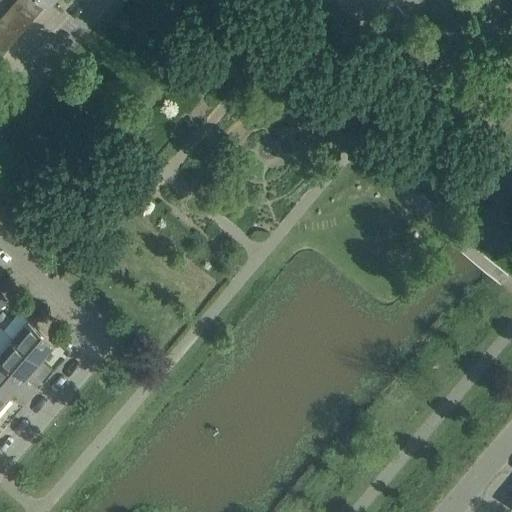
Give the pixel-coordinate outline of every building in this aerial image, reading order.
[(28,24),(35,15),(17,0),(16,0),(9,8),(28,24)] [(17,0),(35,15),(44,5),(37,0),(17,0)] [(9,8),(1,17),(20,33),(28,24),(9,8)] [(0,31),(12,42),(20,33),(1,17),(0,18),(0,31)] [(0,46),(5,51),(12,42),(0,31),(0,46)] [(12,336),(39,359),(55,340),(28,317),(12,336)] [(12,336),(0,349),(0,357),(23,377),(39,359),(12,336)] [(0,388),(7,395),(23,377),(0,357),(0,388)]
